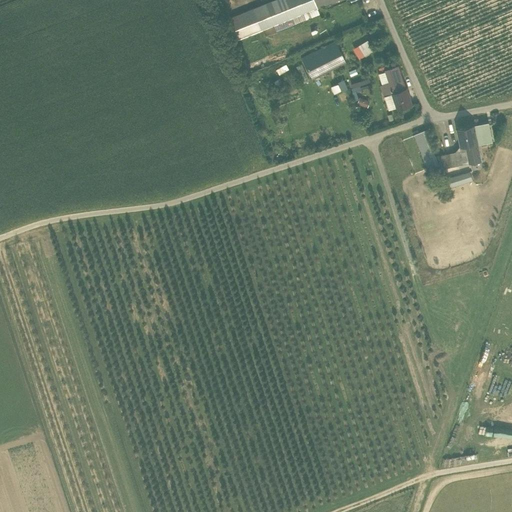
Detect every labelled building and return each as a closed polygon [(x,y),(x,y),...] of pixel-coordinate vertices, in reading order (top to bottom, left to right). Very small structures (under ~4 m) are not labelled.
[(279,0),(272,0),(223,20),(224,23),(250,12),(258,31),(262,29),(255,10),(279,0)] [(279,0),(255,10),(262,29),(322,6),(319,0),(279,0)] [(224,23),(231,42),(258,31),(250,12),(224,23)] [(358,46),(364,56),(374,50),(368,40),(358,46)] [(301,58),(312,78),(345,61),(334,41),(301,58)] [(385,70),(389,83),(396,80),(400,91),(405,89),(397,66),(385,70)] [(406,89),(405,89),(400,91),(396,80),(389,83),(392,93),(396,106),(397,108),(411,104),(406,89)] [(384,96),(385,95),(392,93),(389,83),(381,85),(384,96)] [(396,106),(392,93),(385,95),(389,108),(396,106)] [(488,123),(473,125),(477,144),(489,141),(488,135),(490,134),(488,123)] [(480,160),(477,144),(473,125),(457,129),(460,146),(466,145),(469,162),(480,160)] [(414,135),(425,162),(435,156),(425,130),(424,130),(414,134),(413,134),(412,135),(413,135),(414,136),(414,135)] [(460,146),(456,152),(458,164),(469,162),(466,145),(460,146)] [(440,168),(458,164),(456,152),(436,156),(440,168)] [(438,165),(435,156),(425,162),(428,169),(438,165)] [(446,179),(448,187),(472,180),(469,172),(446,179)]
